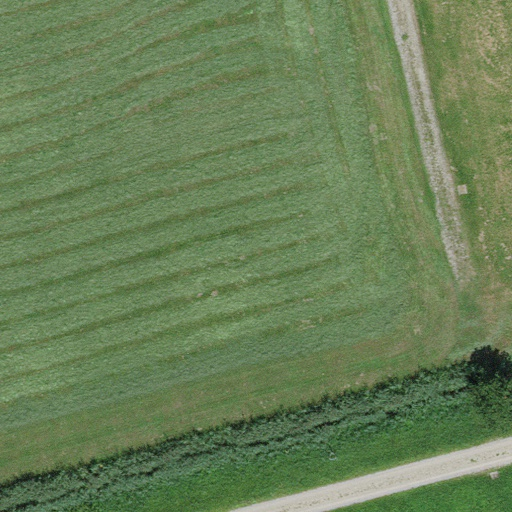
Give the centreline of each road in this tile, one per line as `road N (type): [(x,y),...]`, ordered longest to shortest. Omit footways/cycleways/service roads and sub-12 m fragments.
road 1 (track): [(409,0),(465,271)]
road 2 (track): [(265,511),(511,447)]
